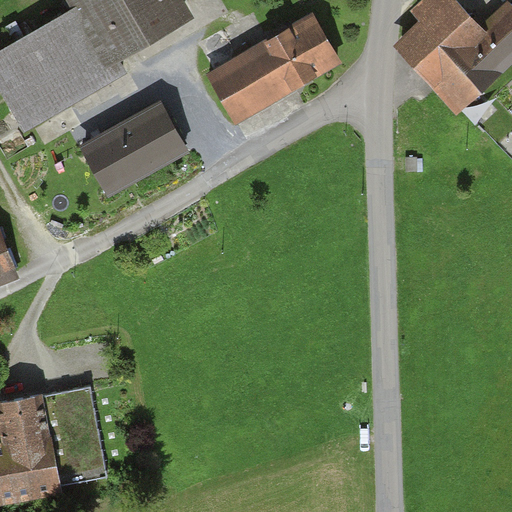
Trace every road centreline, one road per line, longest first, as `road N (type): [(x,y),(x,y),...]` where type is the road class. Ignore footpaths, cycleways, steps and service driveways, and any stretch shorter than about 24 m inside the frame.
road 1 (unclassified): [(0,291),(62,265),(350,99),(377,98)]
road 2 (unclassified): [(377,98),(392,511)]
